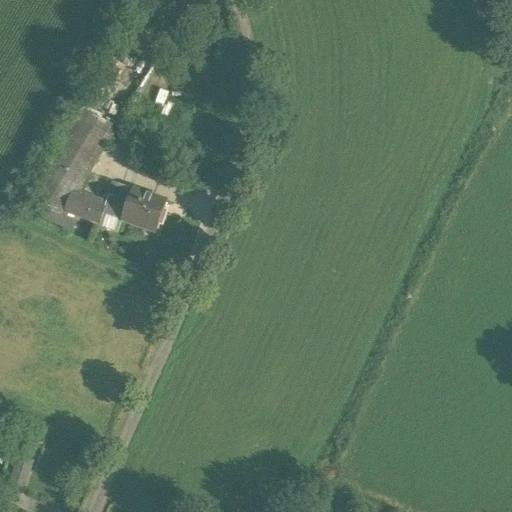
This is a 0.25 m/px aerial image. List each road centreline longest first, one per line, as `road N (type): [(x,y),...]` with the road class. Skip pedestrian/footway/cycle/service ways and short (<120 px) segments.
road 1 (residential): [(92,511),(231,174),(255,94),(240,5)]
road 2 (track): [(179,301),(0,213)]
